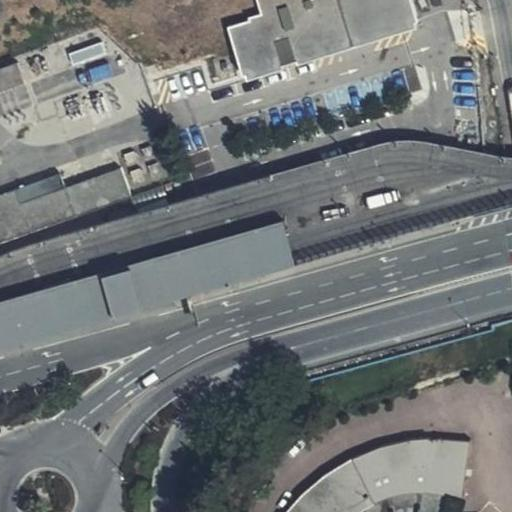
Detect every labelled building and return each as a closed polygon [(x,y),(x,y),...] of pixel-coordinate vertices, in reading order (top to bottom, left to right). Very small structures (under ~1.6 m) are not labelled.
[(256,0),(260,13),(249,16),(249,20),(228,27),(234,46),(242,73),(247,71),(249,77),(283,67),(282,63),(297,59),(298,63),(416,26),(414,21),(419,20),(412,0),(256,0)] [(0,74),(0,95),(23,88),(17,68),(0,74)] [(0,243),(133,197),(121,168),(67,188),(61,173),(0,194),(0,243)] [(292,244),(285,220),(0,299),(0,350),(297,264),(292,244)] [(447,511),(452,499),(464,500),(470,441),(438,440),(416,443),(393,447),(373,453),(354,461),(336,470),(320,480),(306,490),(293,504),(286,511),(447,511)]
